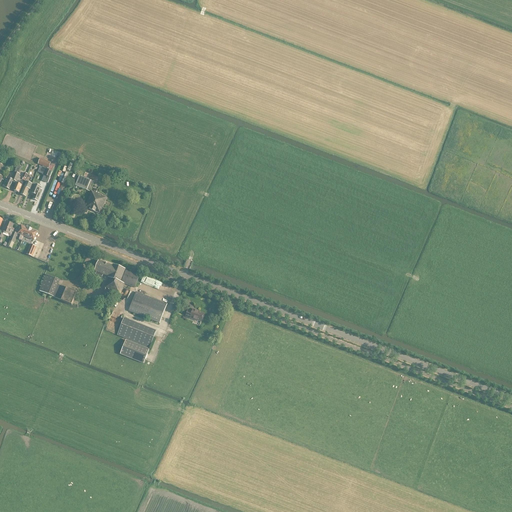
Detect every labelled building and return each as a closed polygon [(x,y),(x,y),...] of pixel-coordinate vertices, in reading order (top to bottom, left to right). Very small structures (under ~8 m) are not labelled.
[(50,165),(51,162),(40,158),(38,164),(47,167),(49,168),(50,165)] [(5,179),(3,185),(5,186),(4,187),(10,189),(13,180),(17,182),(20,174),(18,174),(21,166),(18,165),(15,172),(12,180),(8,178),(7,180),(5,179)] [(46,169),(44,175),(50,178),(52,171),(47,169),(46,169)] [(75,185),(90,191),(94,181),(91,180),(89,180),(89,178),(82,175),(81,177),(79,176),(75,185)] [(17,183),(13,190),(14,190),(15,191),(16,192),(17,191),(19,192),(23,182),(21,181),(21,182),(18,180),(17,183)] [(26,181),(21,194),(26,196),(29,188),(30,189),(32,184),(26,181)] [(35,184),(32,193),(35,194),(33,199),(37,201),(41,193),(42,190),(39,189),(40,186),(35,184)] [(103,195),(92,191),(85,208),(100,214),(107,198),(102,196),(103,195)] [(7,222),(3,231),(10,234),(9,236),(11,237),(13,232),(14,229),(12,228),(14,224),(7,222)] [(19,239),(22,240),(23,236),(27,227),(21,224),(18,233),(17,234),(20,235),(19,239)] [(27,227),(23,236),(34,240),(38,231),(27,227)] [(11,237),(7,247),(12,249),(17,234),(18,233),(13,232),(11,237)] [(30,244),(26,254),(32,256),(36,246),(30,244)] [(96,272),(95,274),(102,277),(103,274),(109,277),(105,287),(109,289),(121,294),(125,284),(135,288),(139,276),(124,270),(125,269),(113,265),(113,266),(99,261),(95,271),(96,272)] [(39,291),(53,297),(60,280),(46,274),(39,291)] [(60,285),(55,297),(62,300),(61,301),(72,305),(77,291),(67,287),(66,288),(60,285)] [(160,323),(167,304),(136,292),(129,311),(160,323)] [(192,312),(188,310),(186,316),(201,322),(204,314),(197,311),(197,310),(193,309),(192,312)] [(124,318),(117,335),(150,348),(156,331),(124,318)] [(120,354),(144,363),(149,349),(126,340),(120,354)]
